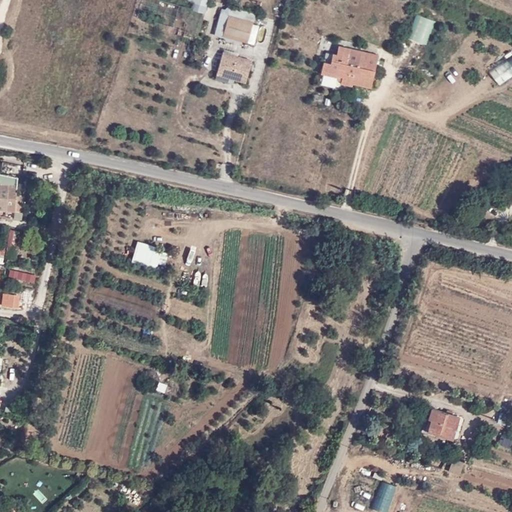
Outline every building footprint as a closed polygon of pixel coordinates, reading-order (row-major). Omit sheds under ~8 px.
[(209,0),(192,0),(190,7),(206,11),(209,0)] [(416,12),(408,35),(428,44),(437,20),(416,12)] [(229,13),(224,33),(249,40),(254,20),(229,13)] [(352,86),(353,82),(370,86),(378,54),(338,44),(336,52),(332,52),(328,63),(322,62),(320,73),(337,77),(338,75),(341,75),(340,83),(352,86)] [(252,59),(224,51),(218,73),(234,77),(247,80),(252,59)] [(0,179),(0,209),(17,211),(19,181),(0,179)] [(168,234),(169,222),(155,221),(153,232),(168,234)] [(19,239),(20,228),(10,228),(10,239),(19,239)] [(37,273),(12,268),(10,276),(35,282),(37,273)] [(25,289),(24,301),(33,302),(34,290),(25,289)] [(21,290),(3,290),(3,304),(21,304),(21,290)] [(430,404),(426,431),(453,439),(458,413),(430,404)] [(511,435),(502,435),(502,447),(511,446),(511,435)] [(455,458),(450,471),(461,474),(465,462),(455,458)] [(40,495),(51,488),(47,482),(36,489),(40,495)] [(432,491),(445,494),(447,487),(433,484),(432,491)]
